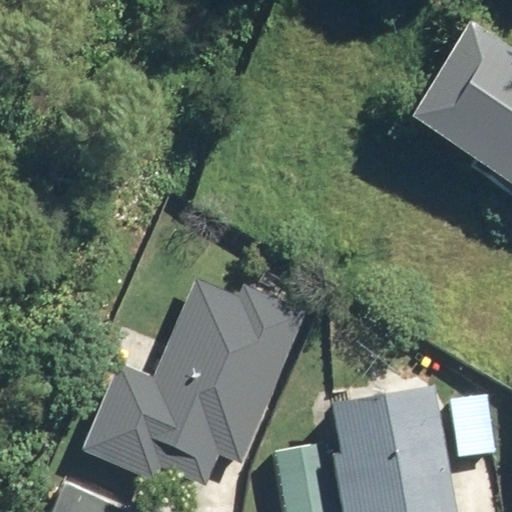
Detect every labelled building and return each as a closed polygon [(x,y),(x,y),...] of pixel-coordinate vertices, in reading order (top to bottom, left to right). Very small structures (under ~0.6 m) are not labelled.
[(511,55),(473,29),(406,127),(511,198),(511,55)] [(224,497),(296,316),(198,277),(157,380),(118,365),(87,443),(224,497)] [(452,511),(436,394),(329,409),(343,511),(452,511)] [(322,511),(314,456),(273,463),(280,511),(322,511)] [(128,511),(64,481),(48,511),(128,511)]
